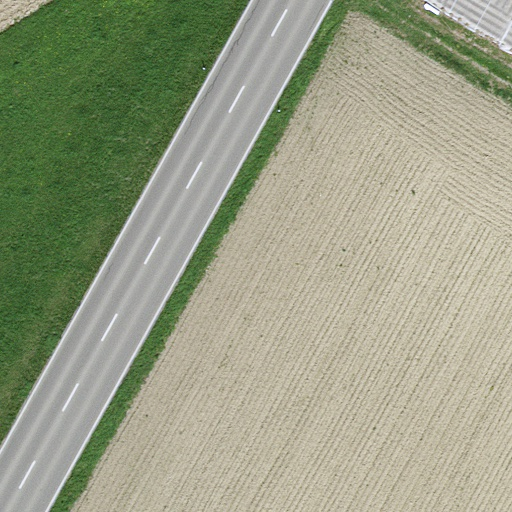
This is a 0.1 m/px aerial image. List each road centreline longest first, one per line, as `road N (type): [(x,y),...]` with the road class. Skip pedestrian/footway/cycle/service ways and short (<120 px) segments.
road 1 (primary): [(9,511),(294,0)]
road 2 (track): [(511,73),(386,0)]
